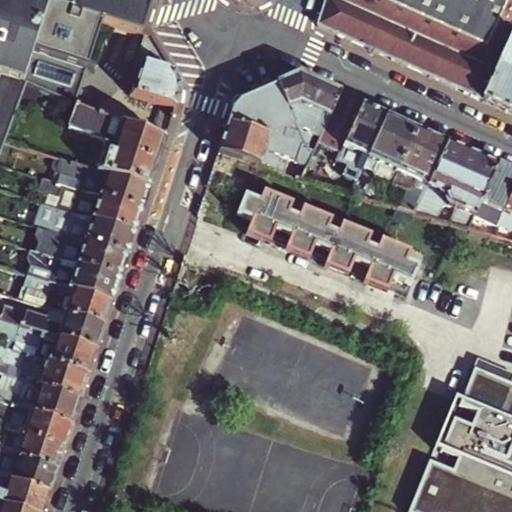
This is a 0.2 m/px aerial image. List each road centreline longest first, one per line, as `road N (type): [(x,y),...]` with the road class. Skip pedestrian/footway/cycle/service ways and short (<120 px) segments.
road 1 (residential): [(70,511),(227,37)]
road 2 (residential): [(278,39),(511,145)]
